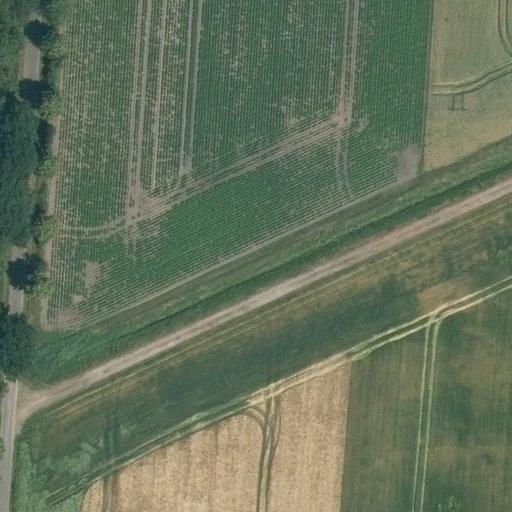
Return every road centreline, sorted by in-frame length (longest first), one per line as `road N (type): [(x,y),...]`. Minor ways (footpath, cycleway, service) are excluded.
road 1 (track): [(511,188),(32,403),(8,424)]
road 2 (residential): [(2,511),(35,0)]
